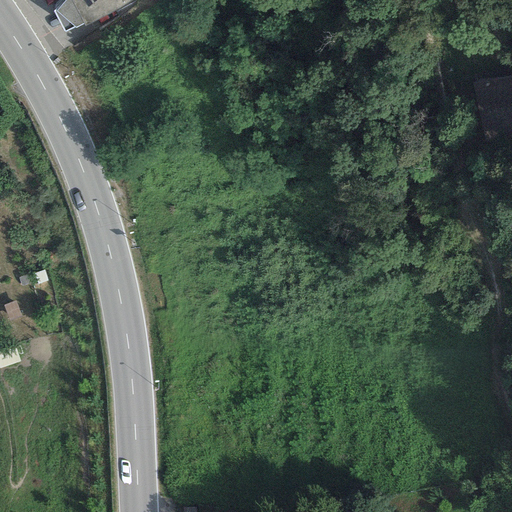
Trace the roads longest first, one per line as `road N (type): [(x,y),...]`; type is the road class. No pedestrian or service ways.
road 1 (primary): [(140,511),(123,327),(105,240),(46,100),(0,27)]
road 2 (track): [(511,381),(460,167)]
